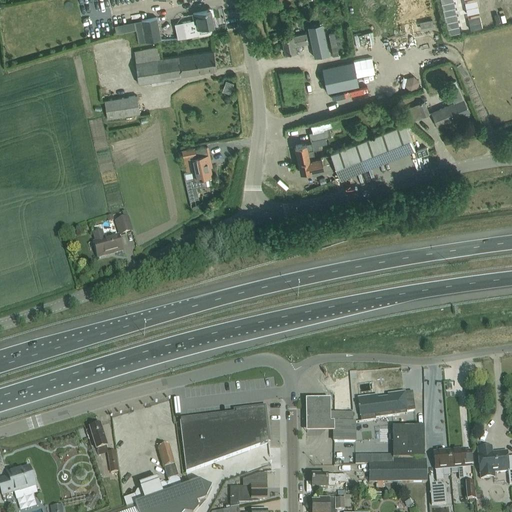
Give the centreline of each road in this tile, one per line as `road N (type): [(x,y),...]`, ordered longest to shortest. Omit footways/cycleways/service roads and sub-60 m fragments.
road 1 (motorway): [(511,243),(281,284),(0,364)]
road 2 (motorway): [(0,397),(277,317),(511,278)]
road 3 (unclassified): [(0,432),(259,361),(286,374)]
road 4 (unclassified): [(250,220),(91,293),(0,324)]
road 5 (unclassified): [(250,220),(511,159)]
road 6 (residential): [(286,374),(322,359),(420,362),(511,350)]
road 7 (unclassified): [(250,220),(258,122),(239,0)]
road 8 (unclassified): [(292,511),(286,374)]
